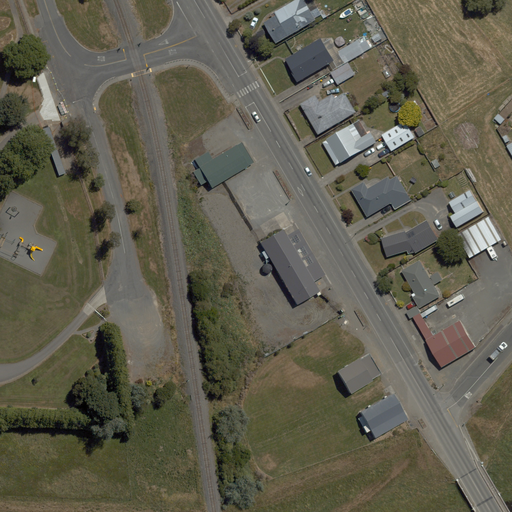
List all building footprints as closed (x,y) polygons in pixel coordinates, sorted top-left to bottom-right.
[(266,25),(276,44),(327,15),(324,10),(320,12),(318,8),(312,12),(305,0),(297,0),(273,13),(277,19),(266,25)] [(337,52),(344,64),(330,73),(338,86),(356,75),(348,62),(364,53),(368,60),(373,57),(369,50),(373,48),(366,35),(337,52)] [(322,39),(286,60),(300,84),(336,63),(322,39)] [(358,113),(346,94),(336,100),(334,96),(321,103),(317,97),(302,106),(320,135),(358,113)] [(406,121),(382,136),(392,152),(416,137),(406,121)] [(363,137),(355,124),(323,143),(337,166),(377,143),(371,133),(363,137)] [(61,125),(43,131),(58,176),(75,170),(61,125)] [(244,174),(231,150),(188,175),(202,198),(244,174)] [(371,188),(367,182),(351,191),(366,217),(391,203),(395,210),(412,201),(397,173),(371,188)] [(471,189),(449,201),(455,213),(450,215),(457,228),(484,212),(471,189)] [(490,217),(457,236),(470,259),(503,240),(490,217)] [(381,236),(388,257),(407,251),(408,254),(439,244),(430,220),(381,236)] [(311,300),(274,238),(251,251),(288,313),(311,300)] [(424,260),(403,271),(422,306),(442,295),(424,260)] [(471,357),(453,326),(419,346),(437,377),(471,357)] [(373,384),(360,361),(328,380),(341,403),(373,384)] [(403,429),(387,403),(352,424),(367,450),(403,429)]
